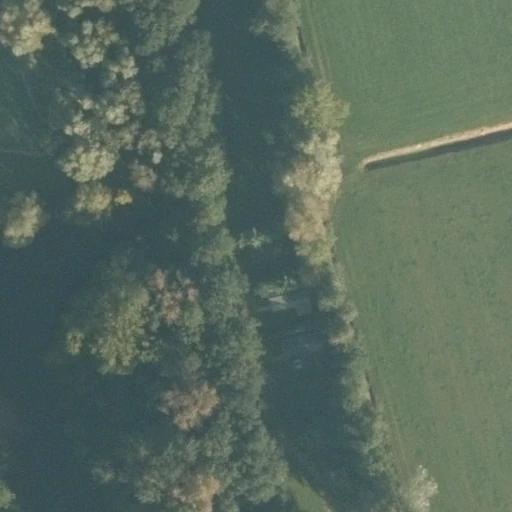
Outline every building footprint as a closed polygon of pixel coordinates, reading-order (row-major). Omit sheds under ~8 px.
[(252,258),(304,245),(300,228),(248,241),(252,258)] [(292,261),(296,273),(310,269),(307,257),(292,261)] [(268,305),(308,296),(305,281),(265,290),(268,305)] [(282,355),(322,346),(318,331),(278,340),(282,355)] [(319,360),(323,374),(338,370),(334,356),(319,360)] [(339,452),(348,484),(369,478),(360,446),(339,452)]
